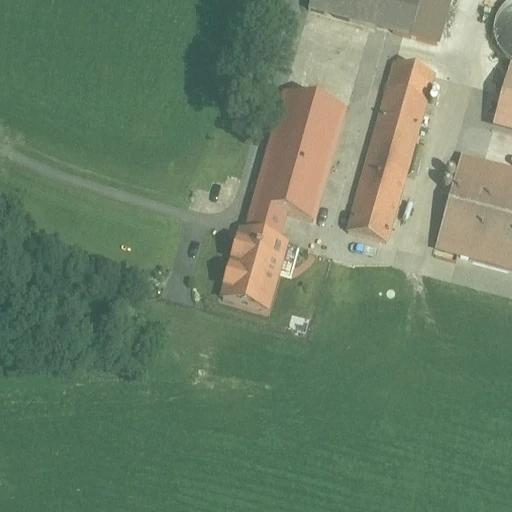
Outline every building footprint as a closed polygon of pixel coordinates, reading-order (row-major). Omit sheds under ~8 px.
[(315,0),(311,16),(441,53),(456,0),(315,0)] [(348,232),(387,242),(441,76),(399,65),(348,232)] [(511,82),(497,135),(511,139),(511,82)] [(245,236),(276,244),(285,218),(322,228),(349,117),(281,97),(245,236)] [(443,256),(511,274),(511,176),(468,165),(443,256)] [(285,247),(276,244),(245,236),(241,234),(222,302),(266,315),(285,247)]
